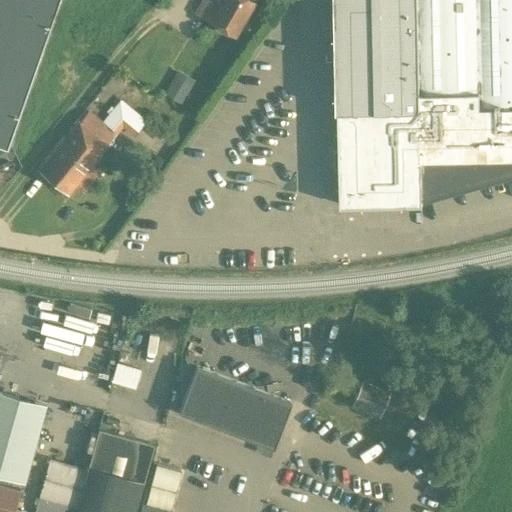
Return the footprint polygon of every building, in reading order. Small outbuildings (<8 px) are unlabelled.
[(0,0),(0,145),(5,147),(56,0),(0,0)] [(202,0),(194,13),(235,36),(254,2),(249,0),(218,0),(218,1),(216,0),(212,0),(211,2),(206,0),(202,0)] [(511,0),(335,0),(336,12),(346,207),(426,207),(511,179),(511,0)] [(178,69),(165,93),(182,102),(196,78),(178,69)] [(88,111),(79,122),(78,121),(39,169),(53,181),(102,121),(88,111)] [(115,132),(102,121),(53,181),(67,192),(76,182),(83,188),(98,170),(91,164),(106,145),(106,144),(115,132)] [(118,361),(113,380),(137,387),(142,367),(118,361)] [(290,401),(196,365),(178,411),(273,447),(290,401)] [(409,401),(389,393),(361,381),(352,405),(379,416),(390,421),(393,416),(401,419),(409,401)] [(0,474),(24,481),(45,404),(0,391),(0,474)] [(134,511),(143,481),(153,443),(98,427),(74,511),(73,511),(134,511)] [(34,511),(70,511),(80,464),(47,457),(34,511)] [(0,483),(0,511),(13,511),(19,488),(0,483)] [(170,511),(171,511),(141,503),(138,511),(170,511)]
